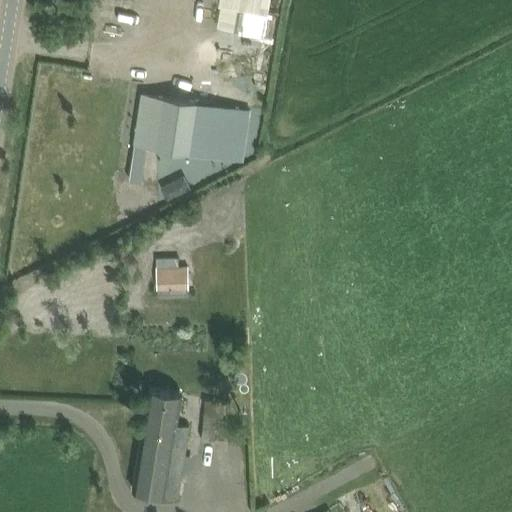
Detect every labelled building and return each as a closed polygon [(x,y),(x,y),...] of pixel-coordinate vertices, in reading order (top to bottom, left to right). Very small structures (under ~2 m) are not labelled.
[(143,92),(135,140),(155,143),(183,148),(189,149),(230,155),(238,107),(197,100),(191,99),(162,95),(143,92)] [(173,180),(162,185),(168,197),(179,191),(173,180)] [(156,256),(157,288),(189,287),(189,264),(179,264),(179,256),(156,256)] [(133,487),(179,495),(190,423),(173,420),(178,390),(150,386),(133,487)] [(224,400),(206,398),(202,437),(226,439),(227,418),(223,418),(224,400)]
